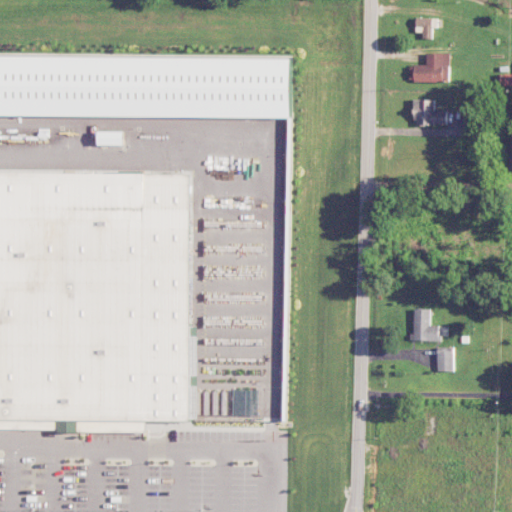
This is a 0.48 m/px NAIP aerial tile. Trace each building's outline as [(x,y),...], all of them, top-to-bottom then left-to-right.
[(433,18),(416,17),(416,31),(423,32),(423,38),(432,38),(433,18)] [(427,53),(427,65),(409,65),(409,81),(449,81),(450,53),(427,53)] [(0,114),(294,118),(295,59),(0,55),(0,114)] [(435,99),(414,100),(415,124),(447,124),(447,110),(435,110),(435,99)] [(125,132),(100,132),(100,145),(125,145),(125,132)] [(193,174),(0,171),(0,429),(145,431),(145,420),(191,421),(193,174)] [(439,341),(440,326),(430,326),(430,309),(414,309),(413,340),(439,341)] [(438,347),(438,371),(453,371),(454,347),(438,347)]
